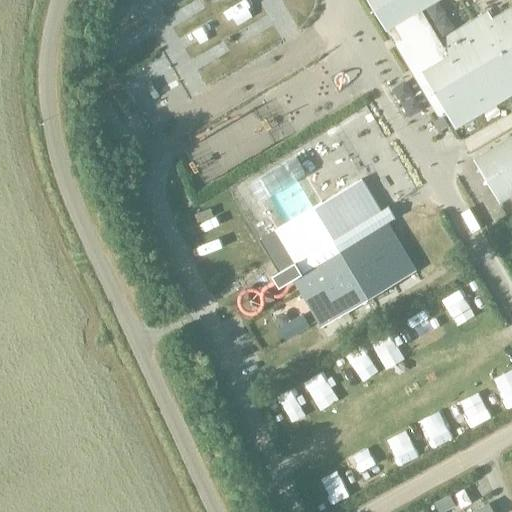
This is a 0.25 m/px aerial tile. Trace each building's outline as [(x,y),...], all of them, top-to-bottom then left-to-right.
[(365,0),(438,119),(445,115),(454,129),(511,94),(511,6),(491,19),(488,12),(438,42),(420,11),(438,0),(365,0)] [(155,8),(166,29),(177,23),(166,2),(155,8)] [(511,137),(473,161),(499,204),(511,195),(511,137)] [(323,202),(296,157),(248,186),(275,231),(258,241),(277,273),(272,277),(279,288),(292,280),(321,328),(415,271),(386,224),(393,220),(394,220),(395,220),(387,207),(386,207),(387,208),(380,212),(360,180),(323,202)] [(438,299),(443,310),(459,302),(454,291),(438,299)] [(443,312),(448,326),(468,319),(463,305),(443,312)] [(417,310),(400,320),(407,332),(424,322),(417,310)] [(430,322),(416,330),(424,342),(437,335),(430,322)] [(386,331),(367,340),(372,352),(392,343),(386,331)] [(473,360),(485,345),(476,339),(465,354),(473,360)] [(332,360),(339,373),(357,364),(350,351),(332,360)] [(299,381),(306,393),(324,383),(317,371),(299,381)] [(501,400),(511,396),(511,385),(498,390),(501,400)] [(431,438),(445,431),(436,411),(422,418),(431,438)] [(397,461),(413,450),(407,441),(390,452),(397,461)] [(356,480),(375,470),(361,443),(342,453),(356,480)] [(317,487),(321,497),(337,491),(333,481),(317,487)] [(491,511),(485,497),(450,511),(491,511)]
